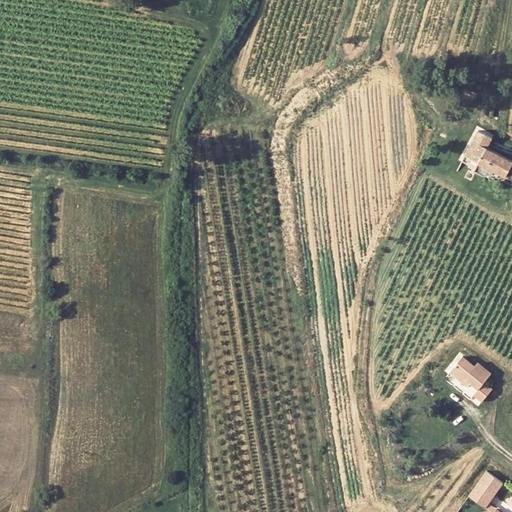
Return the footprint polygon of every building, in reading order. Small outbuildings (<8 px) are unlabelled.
[(511,162),(471,140),(458,163),(473,171),(478,163),(504,177),(511,162)] [(474,387),(470,391),(480,397),(488,390),(479,382),(487,374),(474,362),(471,366),(459,355),(446,368),(457,378),(461,374),(466,380),(474,387)] [(457,378),(462,384),(466,380),(461,374),(457,378)] [(476,401),(480,397),(470,391),(468,393),(476,401)] [(503,483),(487,472),(469,496),(486,508),(489,504),(503,483)]
